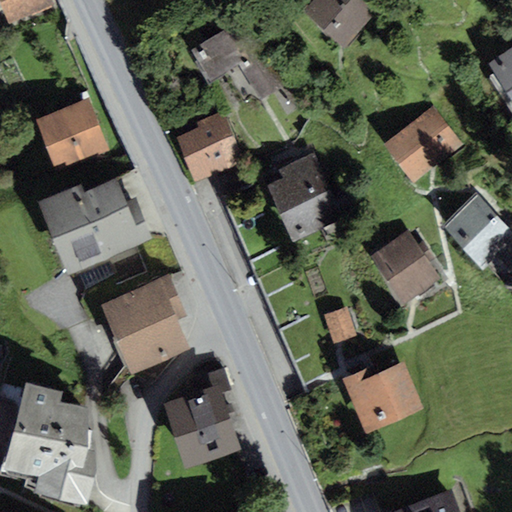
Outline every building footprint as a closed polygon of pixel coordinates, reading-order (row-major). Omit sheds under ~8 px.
[(52,0),(0,0),(0,3),(8,23),(54,3),(52,0)] [(360,0),(313,0),(304,11),(344,46),(375,12),(360,0)] [(247,15),(190,49),(209,82),(224,73),(241,104),(257,94),(260,99),(287,83),(247,15)] [(511,46),(488,62),(511,99),(511,46)] [(89,98),(36,119),(57,170),(110,149),(89,98)] [(435,106),(383,144),(412,182),(463,144),(435,106)] [(198,126),(175,136),(194,182),(235,165),(232,157),(241,153),(223,110),(196,121),(198,126)] [(280,176),(265,183),(292,241),(343,217),(341,214),(361,205),(351,183),(332,192),(313,151),(277,168),(280,176)] [(81,183),(38,201),(68,273),(152,238),(135,197),(126,200),(116,177),(84,190),(81,183)] [(511,230),(476,192),(443,223),(480,262),(493,250),(511,232),(511,230)] [(227,208),(237,232),(270,218),(260,194),(227,208)] [(326,347),(270,218),(237,232),(263,292),(293,362),(326,347)] [(407,231),(370,256),(403,305),(441,280),(429,263),(435,259),(423,241),(417,245),(407,231)] [(511,232),(493,250),(511,268),(511,266),(511,232)] [(169,275),(102,304),(132,373),(190,349),(178,320),(187,316),(169,275)] [(347,307),(324,314),(334,343),(357,336),(347,307)] [(326,347),(293,362),(303,384),(336,369),(326,347)] [(25,381),(34,381),(37,369),(8,362),(2,384),(22,389),(25,381)] [(377,362),(340,378),(365,434),(423,408),(403,362),(381,371),(377,362)] [(193,393),(163,403),(185,468),(241,449),(223,393),(232,389),(224,368),(189,379),(193,393)] [(64,390),(25,381),(22,389),(2,468),(38,475),(33,491),(87,505),(98,451),(88,448),(88,406),(62,401),(64,390)] [(462,511),(455,490),(395,511),(462,511)]
